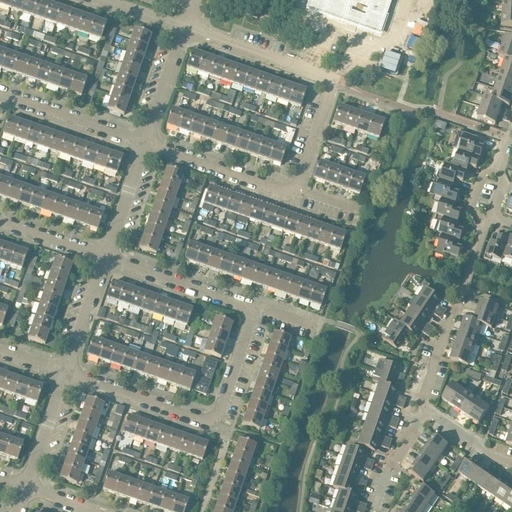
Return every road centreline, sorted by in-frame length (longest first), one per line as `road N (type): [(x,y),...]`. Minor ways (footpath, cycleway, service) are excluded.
road 1 (residential): [(64,374),(215,422),(254,309)]
road 2 (residential): [(297,189),(332,81),(185,30)]
road 3 (residential): [(423,409),(485,227)]
road 4 (residential): [(297,189),(144,142)]
road 5 (residential): [(254,309),(104,258)]
road 6 (residential): [(144,142),(0,94)]
road 7 (residential): [(64,374),(104,258)]
road 8 (residential): [(104,258),(144,142)]
road 9 (residential): [(25,488),(64,374)]
